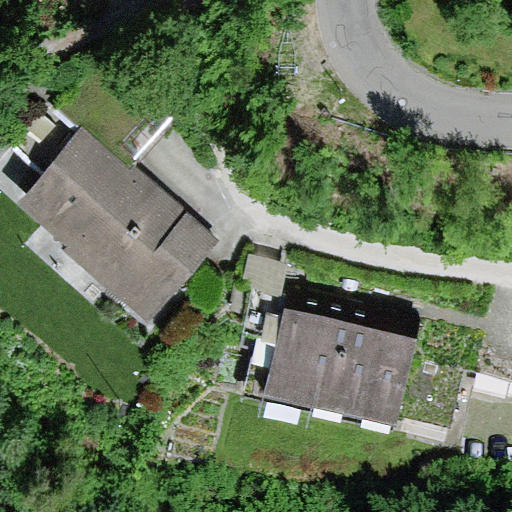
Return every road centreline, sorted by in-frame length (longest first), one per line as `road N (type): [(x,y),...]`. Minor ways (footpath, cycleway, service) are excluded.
road 1 (residential): [(511,268),(395,255),(277,226),(201,181),(162,141)]
road 2 (residential): [(349,0),(386,82),(439,112),(511,113)]
